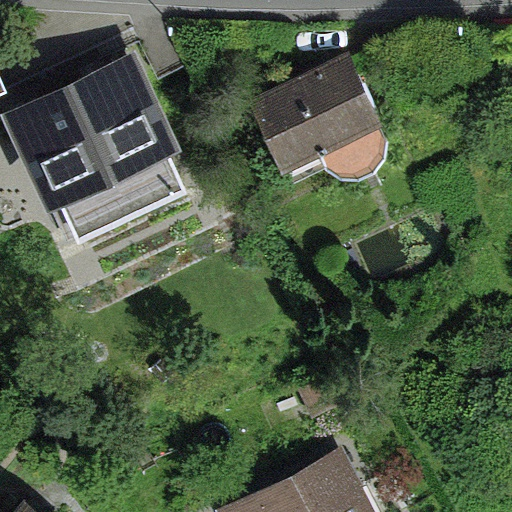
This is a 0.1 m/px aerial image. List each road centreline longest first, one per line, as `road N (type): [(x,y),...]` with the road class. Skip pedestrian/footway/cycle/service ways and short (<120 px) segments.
road 1 (motorway): [(48,0),(117,382),(157,511)]
road 2 (motorway): [(368,511),(333,341),(294,0)]
